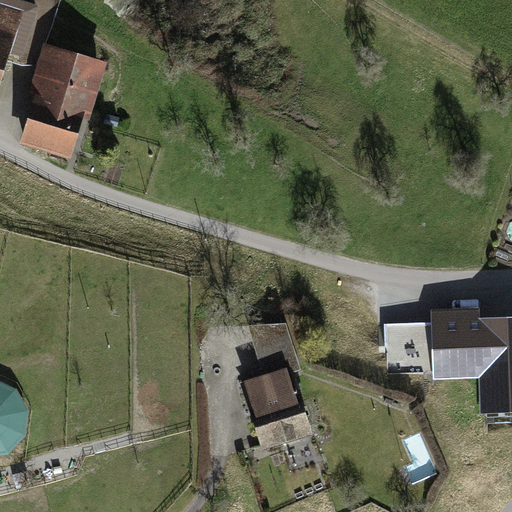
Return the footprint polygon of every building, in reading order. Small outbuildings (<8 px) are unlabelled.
[(0,68),(19,14),(0,7),(0,68)] [(98,68),(55,54),(24,147),(68,161),(98,68)] [(431,321),(384,323),(387,375),(434,373),(434,379),(479,377),(480,414),(511,412),(511,314),(480,316),(480,306),(431,308),(431,321)] [(283,321),(249,330),(261,377),(295,368),(283,321)] [(290,373),(243,387),(262,452),(309,438),(290,373)] [(294,458),(321,455),(320,442),(293,445),(294,458)]
